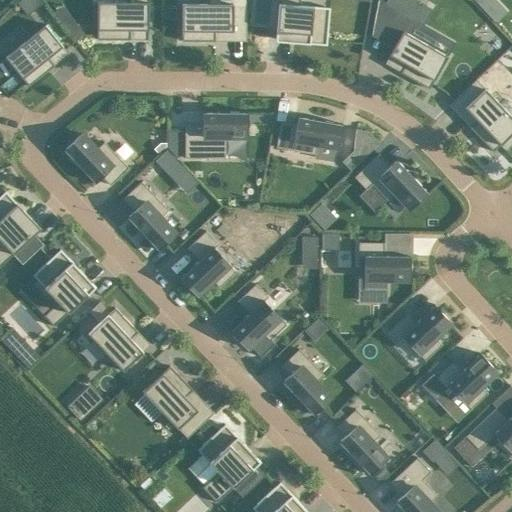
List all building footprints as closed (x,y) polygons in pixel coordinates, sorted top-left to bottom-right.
[(40,0),(19,0),(17,2),(27,15),(43,3),(40,0)] [(97,39),(123,39),(130,39),(130,34),(147,34),(147,40),(148,40),(148,0),(127,0),(127,2),(97,2),(97,39)] [(278,0),(276,35),(275,40),(301,43),(326,45),(330,7),(300,5),(300,0),(278,0)] [(245,35),(245,41),(246,41),(247,3),(182,3),(181,41),(207,41),(208,41),(208,40),(215,41),(215,35),(245,35)] [(175,8),(165,8),(165,18),(175,18),(175,8)] [(84,33),(70,15),(61,22),(75,39),(84,33)] [(29,85),(49,69),(54,65),(51,61),(64,50),(68,55),(69,54),(45,24),(5,56),(29,85)] [(447,56),(403,30),(384,63),(386,64),(388,59),(403,67),(400,72),(406,75),(406,76),(429,88),(447,56)] [(215,40),(216,57),(233,57),(232,39),(215,40)] [(475,132),(493,151),(511,133),(511,116),(476,78),(449,104),(450,106),(454,102),(474,124),(470,127),(475,132)] [(202,111),(202,113),(203,113),(203,121),(185,121),(185,158),(225,158),(225,136),(247,136),(247,113),(248,113),(248,112),(202,112),(202,111)] [(298,116),(297,117),(298,117),(297,125),(280,122),(276,147),(315,154),(316,144),(338,147),(342,125),(343,124),(342,124),(298,116)] [(167,150),(175,157),(177,157),(177,131),(167,131),(167,150)] [(96,149),(81,133),(65,149),(65,148),(63,149),(64,149),(95,182),(95,183),(96,182),(96,181),(101,176),(110,185),(128,167),(104,142),(96,149)] [(362,159),(373,148),(365,140),(354,150),(342,161),(351,170),(362,159)] [(160,142),(153,148),(160,155),(166,149),(166,142),(160,142)] [(175,157),(167,150),(167,149),(156,160),(167,172),(178,161),(175,157)] [(390,165),(379,153),(354,176),(366,188),(371,183),(387,199),(395,192),(410,208),(426,192),(426,193),(428,192),(427,192),(396,159),(396,158),(395,160),(390,165)] [(168,210),(141,181),(123,198),(134,211),(129,216),(128,215),(127,216),(127,217),(158,249),(158,250),(160,249),(159,248),(176,233),(161,217),(168,210)] [(0,266),(41,228),(5,191),(0,195),(0,266)] [(337,218),(322,202),(310,214),(324,229),(337,218)] [(218,243),(205,230),(187,247),(199,259),(180,277),(179,277),(181,279),(181,278),(197,294),(213,279),(219,286),(236,270),(213,247),(218,243)] [(338,233),(322,233),(322,249),(338,249),(338,233)] [(302,252),(317,252),(317,237),(302,236),(302,252)] [(384,242),(359,242),(359,255),(365,256),(364,288),(387,288),(387,279),(409,279),(409,256),(410,257),(410,255),(384,254),(384,242)] [(96,286),(78,268),(60,249),(33,275),(58,301),(44,315),(53,326),(91,290),(96,286)] [(268,296),(255,283),(237,301),(248,313),(230,331),(231,332),(231,331),(247,348),(262,333),(269,339),(286,323),(263,300),(268,296)] [(100,322),(110,312),(100,301),(89,311),(100,322)] [(436,305),(435,304),(434,304),(435,304),(416,322),(407,312),(389,330),(398,340),(402,336),(424,360),(441,344),(435,337),(451,322),(435,306),(436,305)] [(134,335),(137,331),(133,326),(115,307),(110,312),(100,322),(88,333),(123,370),(147,348),(150,345),(149,343),(146,347),(145,347),(134,335)] [(306,330),(314,339),(326,328),(318,319),(306,330)] [(25,341),(13,352),(27,368),(40,356),(25,341)] [(323,374),(299,349),(281,366),(289,375),(283,380),(282,381),(313,414),(314,414),(315,413),(314,413),(331,397),(316,381),(323,374)] [(432,373),(422,383),(434,396),(443,388),(444,388),(445,387),(448,384),(464,401),(470,408),(487,393),(481,385),(496,371),(481,354),(482,354),(481,352),(480,353),(461,370),(453,361),(436,377),(432,373)] [(213,411),(210,414),(209,415),(189,393),(192,389),(188,384),(170,365),(143,391),(187,438),(211,416),(214,412),(213,411)] [(511,414),(507,419),(496,407),(466,435),(478,448),(494,433),(511,451),(511,414)] [(371,443),(380,434),(355,408),(347,417),(339,424),(337,426),(346,435),(340,440),(339,440),(338,441),(339,441),(370,474),(371,473),(386,458),(371,443)] [(339,424),(347,417),(340,409),(332,417),(339,424)] [(218,471),(202,486),(216,502),(260,461),(225,423),(198,449),(218,471)] [(432,461),(434,460),(444,450),(434,439),(422,450),(432,461)] [(430,471),(417,457),(390,482),(402,495),(396,500),(395,501),(405,511),(437,511),(428,502),(436,494),(422,479),(430,471)] [(149,476),(140,484),(145,490),(154,482),(149,476)] [(256,511),(308,511),(280,482),(252,507),(256,511)]
